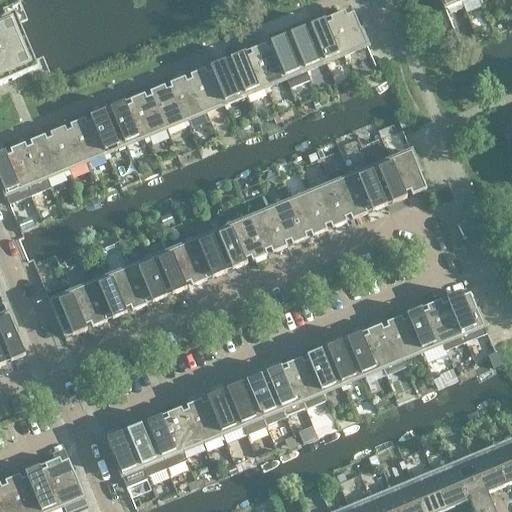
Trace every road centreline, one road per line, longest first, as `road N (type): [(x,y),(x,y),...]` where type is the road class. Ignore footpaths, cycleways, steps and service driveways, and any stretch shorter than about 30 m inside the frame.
road 1 (residential): [(75,431),(410,292),(427,278),(428,247),(405,228),(384,230),(49,368)]
road 2 (residential): [(0,140),(338,0)]
road 3 (residential): [(49,368),(0,249)]
